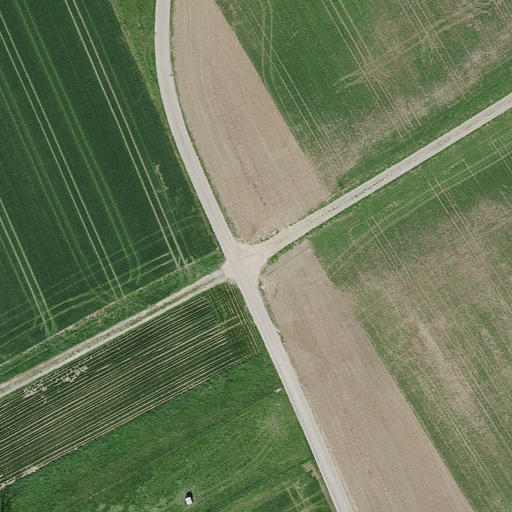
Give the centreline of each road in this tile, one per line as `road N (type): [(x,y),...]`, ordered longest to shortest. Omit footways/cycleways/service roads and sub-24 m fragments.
road 1 (track): [(511,99),(237,265),(0,391)]
road 2 (unclassified): [(344,511),(181,136),(163,64),(163,0)]
